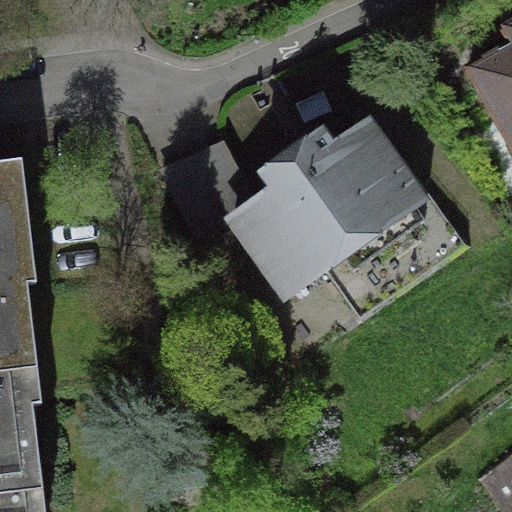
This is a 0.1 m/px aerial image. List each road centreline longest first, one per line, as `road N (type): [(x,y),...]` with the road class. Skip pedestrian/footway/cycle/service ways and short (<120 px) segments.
road 1 (residential): [(0,97),(109,83),(184,90),(213,83)]
road 2 (residential): [(213,83),(401,0)]
